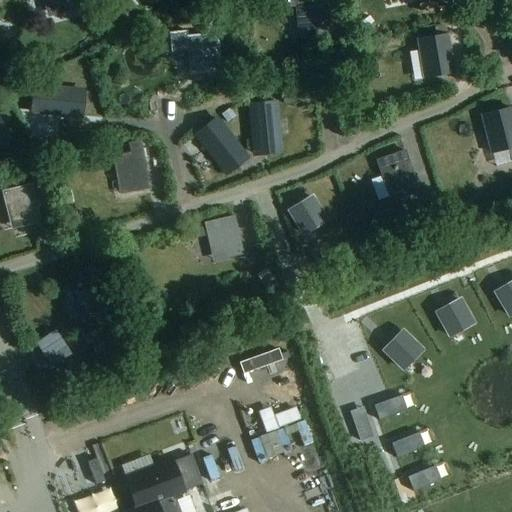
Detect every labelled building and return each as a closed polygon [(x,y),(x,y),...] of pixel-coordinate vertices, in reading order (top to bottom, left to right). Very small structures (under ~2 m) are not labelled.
[(49,21),(76,12),(72,0),(42,0),(44,3),(49,21)] [(293,0),(297,33),(327,30),(323,0),(293,0)] [(203,16),(205,38),(187,40),(192,78),(221,74),(217,36),(224,36),(222,14),(203,16)] [(371,23),(366,17),(357,25),(362,31),(371,23)] [(424,80),(452,75),(446,38),(418,43),(424,80)] [(32,85),(30,115),(52,117),(75,119),(81,120),(81,117),(82,113),(84,90),(75,89),(47,86),(32,85)] [(294,94),(281,96),(282,105),(295,104),(294,94)] [(276,101),(246,103),(251,154),(281,150),(276,101)] [(230,109),(221,116),(227,124),(235,117),(230,109)] [(511,162),(511,119),(509,109),(481,116),(491,153),(507,149),(511,162)] [(216,115),(192,133),(224,175),(247,155),(216,115)] [(0,143),(9,138),(0,122),(0,143)] [(130,156),(113,159),(115,171),(117,171),(120,189),(136,186),(137,193),(149,191),(142,154),(140,142),(127,144),(130,156)] [(20,150),(18,159),(31,162),(33,153),(20,150)] [(390,198),(417,188),(404,152),(376,162),(390,198)] [(41,173),(32,176),(34,184),(43,182),(41,173)] [(10,231),(39,224),(30,188),(2,194),(10,231)] [(288,214),(303,237),(325,224),(310,201),(288,214)] [(213,261),(241,255),(232,218),(205,225),(213,261)] [(77,313),(104,306),(95,269),(68,276),(77,313)] [(511,285),(497,294),(511,318),(511,316),(511,285)] [(473,325),(460,301),(437,314),(451,338),(473,325)] [(71,355),(55,331),(35,344),(50,368),(71,355)] [(384,352),(403,370),(421,352),(401,333),(384,352)] [(400,397),(373,406),(379,421),(405,411),(400,397)] [(257,431),(288,511),(329,511),(331,511),(294,417),(257,431)] [(355,429),(360,441),(372,437),(368,425),(355,429)] [(417,434),(391,444),(396,459),(423,448),(417,434)] [(136,509),(127,511),(179,511),(173,496),(201,485),(190,456),(125,481),(136,509)] [(96,460),(87,463),(95,486),(105,482),(96,460)] [(433,467),(407,478),(413,492),(439,481),(433,467)] [(511,511),(511,485),(493,488),(495,511),(511,511)] [(435,500),(431,511),(459,511),(461,507),(435,500)]
